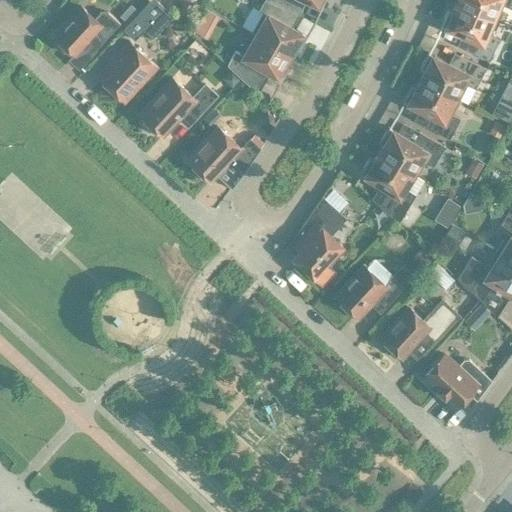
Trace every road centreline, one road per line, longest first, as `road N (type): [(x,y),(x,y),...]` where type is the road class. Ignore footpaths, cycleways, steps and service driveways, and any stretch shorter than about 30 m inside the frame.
road 1 (residential): [(356,24),(242,197),(274,227),(348,140),(402,37)]
road 2 (residential): [(511,367),(476,425),(476,442),(505,466)]
